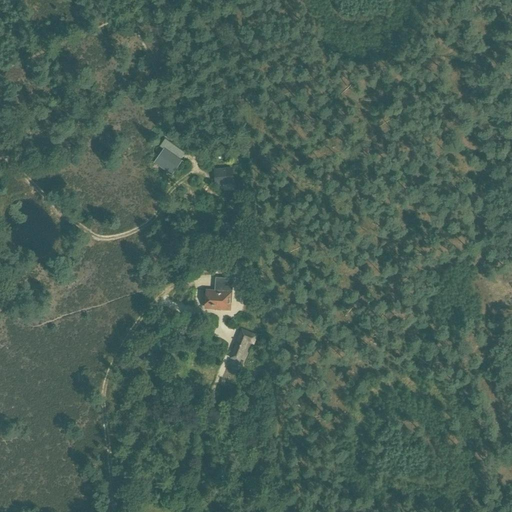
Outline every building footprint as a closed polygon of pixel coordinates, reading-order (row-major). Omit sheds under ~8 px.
[(164,150),(157,160),(173,171),(185,152),(165,139),(160,146),(164,150)] [(227,168),(214,169),(216,185),(228,183),(227,175),(233,174),(232,168),(227,168)] [(242,236),(234,236),(234,250),(249,249),(249,236),(246,236),(246,226),(237,226),(236,232),(242,232),(242,236)] [(205,290),(204,308),(231,310),(233,278),(216,277),(214,290),(205,290)] [(253,281),(245,282),(246,290),(254,289),(253,281)] [(240,335),(228,363),(237,366),(246,346),(252,349),(255,341),(240,335)]
